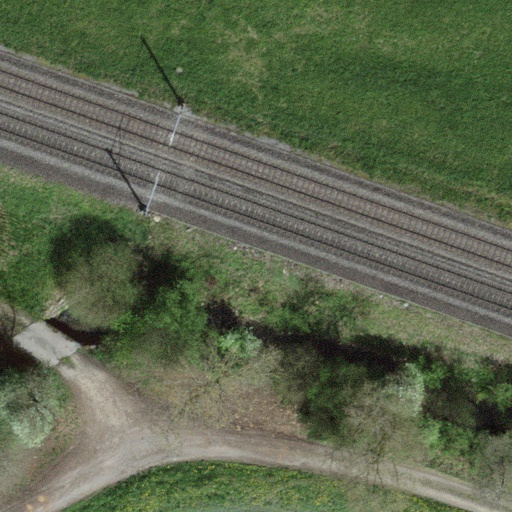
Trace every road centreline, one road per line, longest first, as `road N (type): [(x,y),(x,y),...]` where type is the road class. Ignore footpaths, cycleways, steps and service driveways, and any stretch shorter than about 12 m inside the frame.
road 1 (track): [(66,511),(200,457),(243,449),(387,469),(511,510)]
road 2 (track): [(0,325),(278,451)]
